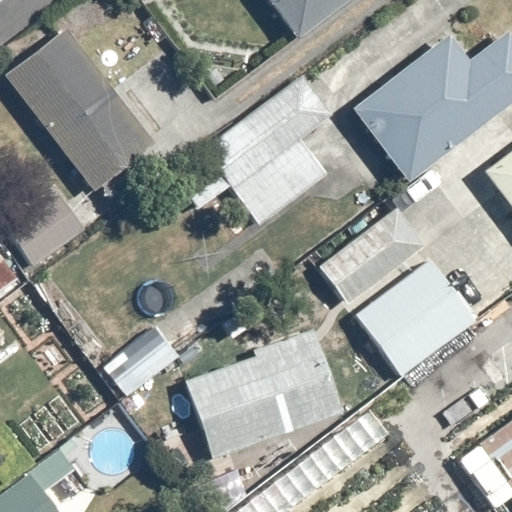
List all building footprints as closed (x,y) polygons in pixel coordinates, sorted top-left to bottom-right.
[(262,0),(291,39),(343,0),(262,0)] [(60,27),(0,73),(0,77),(87,189),(149,142),(60,27)] [(447,34),(345,110),(400,184),(511,100),(511,38),(505,29),(466,58),(447,34)] [(326,115),(297,76),(199,151),(255,224),(323,172),(296,138),(326,115)] [(511,148),(478,174),(511,218),(511,148)] [(79,232),(51,192),(0,229),(29,268),(79,232)] [(314,269),(397,377),(470,321),(415,248),(418,246),(391,211),(314,269)] [(101,368),(124,398),(181,356),(159,326),(101,368)] [(249,356),(179,382),(207,458),(333,412),(302,328),(246,349),(249,356)] [(511,418),(476,445),(511,492),(511,418)] [(0,511),(50,511),(21,474),(0,490),(0,511)]
